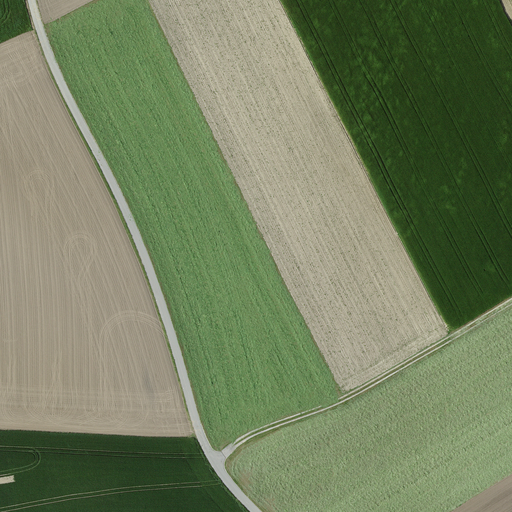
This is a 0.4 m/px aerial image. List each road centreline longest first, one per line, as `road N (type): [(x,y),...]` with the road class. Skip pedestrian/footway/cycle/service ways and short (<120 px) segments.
road 1 (unclassified): [(31,0),(60,85),(159,298),(196,426),(253,511)]
road 2 (track): [(214,464),(247,437),(361,390),(511,303)]
